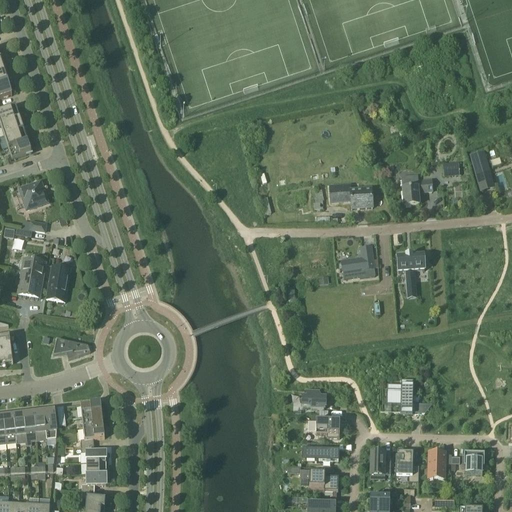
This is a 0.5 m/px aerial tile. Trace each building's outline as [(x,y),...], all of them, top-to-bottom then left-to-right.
[(0,87),(8,85),(4,74),(0,75),(0,87)] [(0,100),(12,97),(8,85),(0,87),(0,100)] [(0,127),(1,127),(20,121),(16,109),(0,114),(0,113),(0,127)] [(1,127),(4,139),(24,132),(20,121),(1,127)] [(27,144),(24,132),(4,139),(8,150),(27,144)] [(31,156),(27,144),(8,150),(12,162),(31,156)] [(484,153),(469,156),(479,192),(493,188),(484,153)] [(458,165),(449,165),(450,178),(459,177),(458,165)] [(418,183),(418,177),(402,178),(404,207),(419,206),(418,195),(432,194),(431,182),(418,183)] [(39,185),(20,191),(25,206),(26,206),(28,212),(48,205),(44,196),(43,196),(39,185)] [(314,211),(323,211),(323,204),(323,202),(324,202),(321,187),(315,188),(316,193),(314,193),(316,205),(314,205),(314,211)] [(357,211),(359,211),(366,210),(366,207),(372,207),(371,194),(356,195),(356,197),(350,197),(350,193),(330,195),(331,205),(356,203),(357,211)] [(296,220),(295,207),(300,207),(299,194),(281,195),(283,221),(296,220)] [(263,217),(271,215),(267,199),(259,201),(263,217)] [(30,224),(29,233),(45,235),(47,226),(30,224)] [(14,241),(14,237),(18,238),(19,231),(5,229),(3,240),(14,241)] [(364,272),(374,270),(371,248),(360,250),(362,261),(341,264),(342,274),(363,271),(364,272)] [(311,251),(293,253),(295,267),(301,266),(302,274),(324,272),(324,277),(332,277),(330,257),(313,259),(311,251)] [(415,291),(414,273),(425,272),(423,257),(397,259),(398,274),(406,274),(407,291),(407,292),(415,291)] [(23,261),(21,273),(35,275),(35,277),(44,278),(46,265),(23,261)] [(65,305),(71,271),(52,268),(47,302),(65,305)] [(35,275),(21,273),(17,297),(40,301),(44,278),(35,277),(35,275)] [(88,311),(81,317),(85,322),(91,316),(88,311)] [(57,341),(53,357),(66,356),(68,362),(90,355),(88,348),(57,341)] [(0,367),(13,366),(10,342),(0,342),(0,367)] [(387,386),(386,406),(400,407),(400,417),(412,417),(413,382),(401,382),(401,387),(387,386)] [(324,411),(324,409),(325,410),(326,400),(321,400),(320,395),(306,395),(308,399),(302,399),(302,409),(310,409),(310,411),(324,411)] [(81,408),(82,420),(102,417),(101,406),(81,408)] [(422,406),(422,415),(423,415),(425,415),(432,406),(422,406)] [(56,441),(57,432),(55,416),(50,417),(49,414),(44,415),(47,442),(56,441)] [(47,442),(44,415),(39,416),(39,418),(34,418),(37,444),(47,443),(47,442)] [(27,445),(24,417),(18,418),(19,420),(14,421),(17,446),(27,445)] [(37,444),(34,418),(29,419),(29,417),(24,417),(27,445),(27,449),(32,448),(31,444),(37,444)] [(103,429),(102,417),(82,420),(83,431),(103,429)] [(312,418),(312,424),(316,424),(316,436),(327,436),(327,440),(339,440),(340,425),(327,424),(327,418),(312,418)] [(17,446),(14,421),(9,421),(9,419),(3,420),(7,447),(17,446)] [(103,429),(83,431),(85,442),(81,443),(81,449),(94,448),(94,442),(105,440),(103,429)] [(94,448),(81,449),(82,455),(87,455),(87,466),(108,466),(108,459),(106,459),(106,454),(94,455),(94,448)] [(339,464),(339,452),(306,452),(306,464),(339,464)] [(385,455),(371,455),(371,477),(390,478),(391,468),(385,468),(385,455)] [(445,456),(429,455),(428,481),(444,481),(445,456)] [(409,485),(418,485),(419,469),(412,469),(413,457),(396,456),(395,476),(409,476),(409,485)] [(462,469),(465,469),(465,477),(482,477),(482,470),(484,470),(484,456),(464,456),(464,458),(462,458),(462,469)] [(108,466),(87,466),(87,477),(108,476),(108,466)] [(325,480),(325,476),(322,476),(322,473),(310,472),(309,490),(324,490),(324,480),(325,480)] [(108,476),(87,477),(87,487),(82,487),(82,494),(95,494),(95,488),(106,488),(106,483),(108,483),(108,476)] [(338,494),(338,480),(325,480),(324,480),(324,490),(324,494),(338,494)] [(95,494),(82,494),(81,500),(87,500),(86,511),(92,511),(104,511),(106,501),(94,500),(95,494)] [(370,510),(390,511),(390,500),(370,499),(370,510)]
